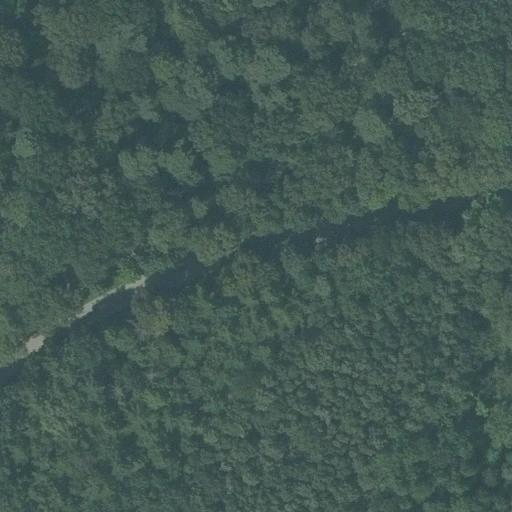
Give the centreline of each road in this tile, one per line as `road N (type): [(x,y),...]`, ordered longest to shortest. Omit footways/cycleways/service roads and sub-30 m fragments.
road 1 (tertiary): [(511,178),(205,262),(136,291),(0,372)]
road 2 (track): [(473,143),(380,0)]
road 3 (unknown): [(511,89),(501,99),(472,90),(451,68),(420,0)]
